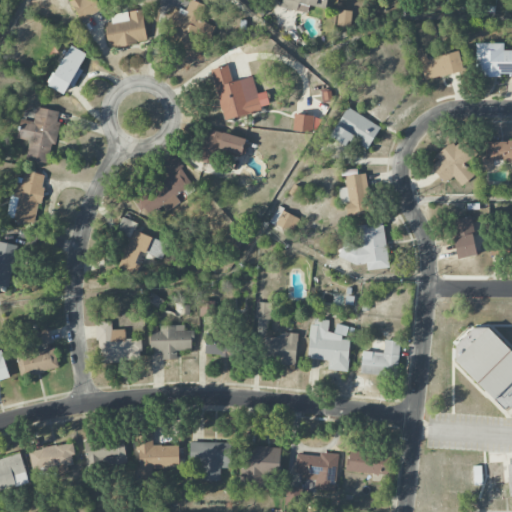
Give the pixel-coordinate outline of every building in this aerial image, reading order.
[(101,10),(95,0),(71,0),(70,1),(80,21),(101,10)] [(214,26),(200,21),(205,4),(190,0),(189,0),(186,12),(173,8),(167,27),(176,30),(172,43),(196,50),(199,38),(209,41),(214,26)] [(326,8),(327,0),(282,0),(281,8),(307,13),(309,5),(326,8)] [(104,23),(108,45),(116,44),(117,47),(147,41),(141,9),(110,15),(112,22),(104,23)] [(337,26),(350,27),(352,11),(338,10),(337,26)] [(511,73),(511,50),(503,50),(503,43),(476,43),(475,76),(500,77),(500,73),(511,73)] [(48,86),(64,94),(69,84),(73,87),(82,70),(78,68),(86,54),(69,45),(48,86)] [(425,54),(418,56),(425,80),(463,70),(458,51),(427,59),(425,54)] [(211,69),(223,121),(262,111),(261,106),(269,105),(266,91),(257,94),(252,76),(232,82),(228,65),(211,69)] [(33,121),(20,120),(17,139),(29,141),(26,160),(51,164),(59,111),(36,107),(33,121)] [(380,127),(347,107),(329,137),(346,147),(351,139),(367,149),(380,127)] [(292,130),(317,134),(320,118),(294,114),(292,130)] [(246,139),(206,129),(198,161),(217,166),(222,149),(242,154),(246,139)] [(435,156),(438,160),(431,166),(444,183),(453,176),(461,186),(474,175),(465,163),(472,158),(457,139),(435,156)] [(511,141),(485,142),(485,162),(511,161),(511,141)] [(192,184),(173,154),(160,163),(169,176),(134,199),(145,217),(163,206),(167,211),(181,202),(176,195),(192,184)] [(45,175),(24,171),(22,183),(14,182),(7,218),(35,224),(45,175)] [(345,202),(347,216),(371,213),(366,173),(344,176),(346,188),(338,188),(340,203),(345,202)] [(299,217),(277,207),(270,222),(293,232),(299,217)] [(458,259),(478,254),(469,216),(449,221),(458,259)] [(134,231),(136,223),(121,217),(116,232),(129,236),(118,270),(136,276),(139,265),(135,264),(140,251),(162,259),(167,243),(134,231)] [(389,268),(383,222),(357,225),(359,244),(341,246),(343,263),(366,260),(367,270),(389,268)] [(16,245),(0,241),(0,284),(9,287),(16,245)] [(213,301),(200,300),(199,317),(212,317),(213,301)] [(255,318),(270,318),(271,302),(256,302),(255,318)] [(347,371),(350,338),(346,338),(347,326),(335,325),(334,332),(328,332),(329,320),(311,318),(308,359),(328,360),(328,370),(347,371)] [(98,322),(99,364),(122,363),(122,359),(141,359),(140,340),(125,340),(125,329),(111,330),(111,321),(98,322)] [(191,350),(191,330),(184,331),(184,325),(159,325),(159,331),(150,331),(150,351),(161,351),(162,360),(177,360),(177,351),(191,350)] [(454,362),(506,412),(511,405),(511,352),(485,326),(480,331),(475,325),(453,347),(461,355),(454,362)] [(50,343),(47,329),(30,333),(34,347),(50,343)] [(296,366),(297,333),(284,333),(284,338),(266,338),(265,359),(282,359),(282,365),(296,366)] [(399,341),(384,340),(383,354),(362,353),(361,374),(397,376),(399,341)] [(205,356),(233,356),(233,341),(205,341),(205,356)] [(58,369),(54,346),(17,353),(21,376),(58,369)] [(0,382),(9,381),(3,350),(0,350),(0,382)] [(179,467),(178,445),(153,446),(152,432),(136,433),(138,468),(179,467)] [(126,464),(124,438),(84,441),(86,467),(126,464)] [(220,481),(220,468),(230,468),(231,443),(190,442),(190,462),(200,462),(200,480),(220,481)] [(69,473),(67,466),(73,465),(72,455),(75,455),(72,443),(28,451),(32,471),(43,469),(45,477),(69,473)] [(279,447),(242,446),(240,487),(277,488),(279,447)] [(389,476),(391,456),(348,450),(346,470),(389,476)] [(0,458),(0,490),(28,482),(20,453),(0,458)] [(296,455),(295,474),(303,474),(303,479),(315,480),(315,490),(336,491),(338,454),(320,453),(320,456),(296,455)] [(489,497),(505,497),(504,462),(488,462),(489,497)]
